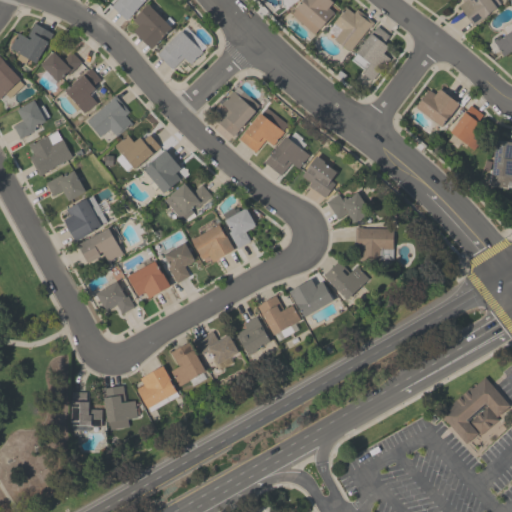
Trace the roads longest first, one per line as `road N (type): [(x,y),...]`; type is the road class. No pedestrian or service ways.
road 1 (primary): [(505,273),(99,511)]
road 2 (residential): [(102,367),(0,172),(3,15),(12,0)]
road 3 (residential): [(505,273),(449,204),(254,37),(222,0)]
road 4 (residential): [(313,236),(185,123),(112,41),(33,0)]
road 5 (residential): [(102,367),(318,243),(313,236)]
road 6 (residential): [(511,102),(387,0)]
road 7 (primary): [(392,380),(511,308)]
